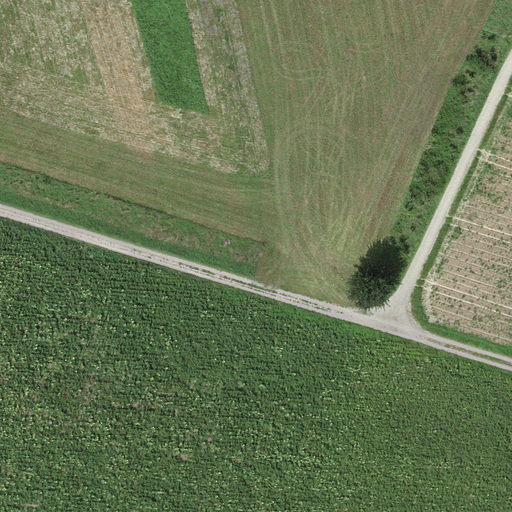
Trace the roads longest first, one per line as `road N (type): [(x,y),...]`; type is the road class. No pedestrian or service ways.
road 1 (track): [(511,66),(387,324),(0,210)]
road 2 (track): [(511,364),(387,324)]
